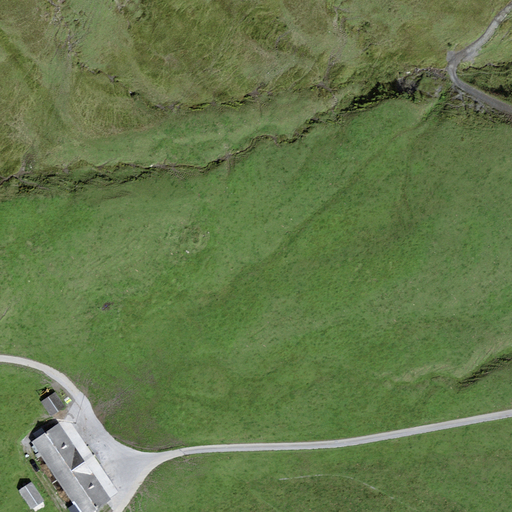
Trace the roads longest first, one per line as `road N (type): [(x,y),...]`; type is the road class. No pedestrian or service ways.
road 1 (unclassified): [(511,412),(338,443),(192,449),(150,463),(114,448),(47,370),(0,357)]
road 2 (track): [(511,109),(455,81),(450,68),(511,5)]
